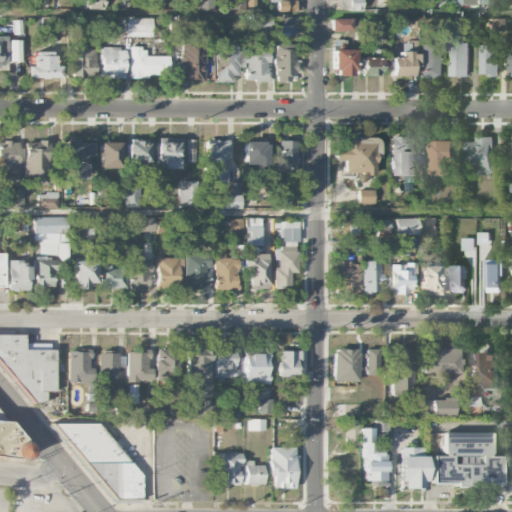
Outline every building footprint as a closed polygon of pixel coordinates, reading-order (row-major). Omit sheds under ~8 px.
[(102,0),(84,0),(84,9),(102,10),(102,0)] [(157,0),(149,0),(149,9),(157,9),(157,0)] [(197,0),(198,10),(213,10),(213,0),(197,0)] [(295,0),(275,1),(276,12),(296,11),(295,0)] [(361,11),(360,0),(347,0),(347,11),(361,11)] [(190,18),(179,17),(178,25),(189,26),(190,18)] [(269,17),(257,18),(257,31),(269,31),(269,17)] [(281,36),(299,36),(299,17),(281,17),(281,36)] [(151,37),(152,19),(126,18),(126,37),(151,37)] [(350,18),(330,19),(330,32),(350,31),(350,18)] [(202,82),(204,40),(181,39),(179,81),(202,82)] [(9,61),(21,62),(21,41),(10,40),(9,61)] [(420,79),(442,78),(442,40),(419,40),(420,79)] [(390,58),(391,77),(411,76),(411,67),(417,67),(416,42),(400,43),(400,57),(390,58)] [(450,77),(469,77),(468,42),(449,43),(450,77)] [(294,45),(274,44),(273,82),(290,82),(290,75),(298,75),(298,61),(294,61),(294,45)] [(238,76),(238,45),(215,45),(215,83),(231,83),(231,76),(238,76)] [(479,75),(499,76),(499,45),(480,45),(479,75)] [(72,78),(94,78),(94,47),(73,47),(72,78)] [(100,48),(99,79),(124,79),(124,48),(100,48)] [(169,57),(146,56),(146,48),(129,48),(129,78),(149,79),(149,73),(168,73),(169,57)] [(267,50),(244,51),(244,82),(268,81),(267,50)] [(331,75),(352,76),(353,50),(332,50),(331,75)] [(59,78),(59,66),(53,66),(53,52),(31,52),(31,66),(25,66),(25,78),(59,78)] [(361,76),(383,77),(384,58),(361,57),(361,76)] [(467,175),(494,175),(492,136),(475,137),(475,141),(466,142),(467,175)] [(413,175),(412,144),(402,144),(402,137),(389,137),(390,176),(413,175)] [(181,138),(156,138),(156,169),(177,169),(178,153),(181,153),(181,138)] [(344,175),(375,175),(374,139),(343,140),(343,147),(335,147),(335,161),(344,161),(344,175)] [(195,163),(195,140),(185,140),(186,163),(195,163)] [(17,141),(0,141),(0,174),(18,174),(17,141)] [(23,183),(48,184),(49,142),(24,141),(23,183)] [(148,163),(147,141),(127,141),(127,163),(148,163)] [(226,141),(204,141),(205,182),(227,182),(226,141)] [(277,176),(296,175),(295,141),(276,141),(277,176)] [(452,176),(453,141),(429,141),(428,180),(442,180),(442,175),(452,176)] [(92,156),(93,142),(61,142),(60,162),(81,162),(81,156),(92,156)] [(271,143),(243,142),(242,166),(253,166),(253,172),(270,172),(271,143)] [(118,143),(98,143),(99,169),(119,168),(118,143)] [(61,179),(85,179),(85,163),(61,163),(61,179)] [(179,206),(197,205),(196,181),(178,182),(179,206)] [(220,209),(241,209),(241,182),(227,183),(227,195),(220,195),(220,209)] [(139,187),(124,187),(125,208),(139,208),(139,187)] [(373,204),(373,190),(357,190),(357,204),(373,204)] [(37,193),(37,210),(60,210),(60,194),(37,193)] [(20,207),(20,194),(9,194),(9,207),(20,207)] [(276,197),(276,208),(287,209),(287,197),(276,197)] [(66,217),(32,218),(33,241),(38,241),(39,255),(56,255),(56,245),(66,245),(66,217)] [(154,218),(127,217),(127,232),(154,233),(154,218)] [(417,218),(394,219),(395,235),(417,235),(417,218)] [(437,235),(436,218),(418,218),(418,235),(437,235)] [(241,219),(227,220),(227,232),(242,231),(241,219)] [(341,219),(341,235),(358,235),(358,219),(341,219)] [(377,229),(389,229),(389,220),(377,220),(377,229)] [(297,222),(281,222),(281,247),(278,247),(278,267),(273,267),(273,288),(290,288),(290,273),(297,273),(297,222)] [(244,246),(260,246),(261,227),(245,227),(244,246)] [(491,232),(479,232),(479,244),(490,244),(491,232)] [(475,238),(463,238),(463,252),(475,252),(475,238)] [(224,247),(214,247),(213,291),(237,291),(237,258),(224,258),(224,247)] [(187,292),(208,291),(206,268),(209,268),(208,254),(185,255),(187,292)] [(267,254),(244,255),(244,268),(249,268),(249,288),(268,288),(267,254)] [(34,287),(54,287),(55,257),(34,257),(34,287)] [(127,292),(140,292),(140,286),(149,287),(150,258),(127,258),(127,292)] [(156,287),(182,287),(181,258),(156,258),(156,287)] [(502,292),(502,260),(487,259),(487,292),(502,292)] [(8,261),(7,291),(28,292),(28,261),(8,261)] [(95,261),(72,261),(72,289),(86,289),(86,283),(95,283),(95,261)] [(380,261),(360,261),(361,294),(380,293),(380,285),(380,261)] [(359,295),(359,262),(335,262),(334,295),(359,295)] [(420,296),(437,295),(436,262),(419,263),(420,296)] [(411,295),(412,263),(402,263),(402,265),(389,265),(389,294),(411,295)] [(125,289),(125,268),(110,269),(110,264),(99,264),(99,290),(125,289)] [(466,266),(451,266),(450,292),(466,292),(466,266)] [(53,392),(54,353),(47,344),(22,344),(22,335),(0,334),(0,363),(30,402),(43,402),(44,392),(53,392)] [(458,373),(457,348),(420,349),(421,374),(458,373)] [(179,381),(180,349),(155,349),(154,380),(179,381)] [(332,381),(357,382),(358,350),(333,349),(332,381)] [(380,376),(381,349),(365,349),(364,375),(380,376)] [(389,391),(411,391),(412,349),(390,349),(389,391)] [(207,351),(185,350),(184,382),(196,382),(196,388),(206,388),(207,351)] [(234,379),(235,351),(214,350),(213,378),(234,379)] [(66,383),(89,384),(90,351),(67,351),(66,383)] [(125,381),(147,382),(148,352),(126,351),(125,381)] [(298,351),(276,351),(276,378),(297,378),(298,351)] [(242,384),(265,384),(266,353),(243,352),(242,384)] [(498,389),(499,353),(479,353),(479,388),(498,389)] [(118,368),(124,368),(125,355),(99,354),(98,381),(118,381),(118,368)] [(127,404),(136,404),(135,384),(127,385),(127,404)] [(452,416),(452,399),(430,399),(430,417),(452,416)] [(258,414),(272,414),(272,400),(258,400),(258,414)] [(429,400),(421,400),(421,416),(429,416),(429,400)] [(186,418),(210,417),(210,403),(185,403),(186,418)] [(360,404),(333,403),(332,417),(359,418),(360,404)] [(0,457),(22,460),(27,456),(28,451),(0,416),(0,457)] [(247,431),(264,431),(264,420),(248,419),(247,431)] [(357,420),(344,420),(345,445),(357,445),(357,420)] [(373,422),(374,432),(386,432),(385,421),(373,422)] [(99,424),(55,424),(55,425),(111,498),(141,498),(141,477),(99,424)] [(385,486),(385,452),(371,452),(371,428),(361,428),(362,487),(385,486)] [(441,434),(441,457),(430,457),(430,485),(454,485),(454,486),(500,485),(499,457),(489,457),(489,434),(441,434)] [(271,489),(294,489),(294,447),(268,447),(268,477),(271,477),(271,489)] [(398,489),(423,489),(424,448),(399,448),(398,489)] [(217,485),(239,485),(239,453),(217,453),(217,485)] [(244,485),(262,485),(262,466),(251,466),(251,461),(244,461),(244,485)]
